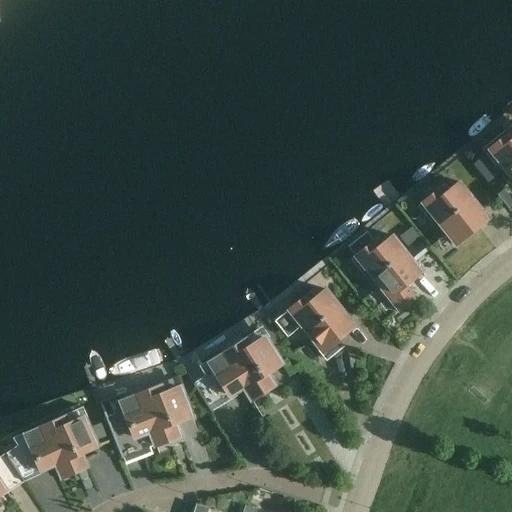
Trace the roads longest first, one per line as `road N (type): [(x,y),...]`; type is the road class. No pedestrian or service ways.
road 1 (residential): [(357,509),(410,376),(467,302),(511,266)]
road 2 (residential): [(357,509),(257,480),(138,498),(117,511)]
